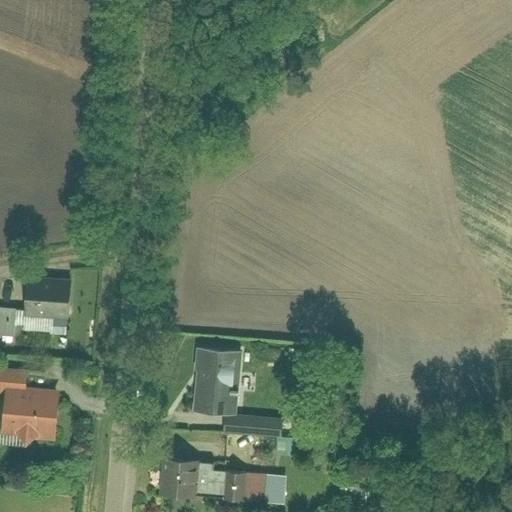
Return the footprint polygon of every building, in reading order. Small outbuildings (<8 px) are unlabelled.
[(79,284),(27,280),(24,317),(76,321),(79,284)] [(0,308),(0,336),(21,337),(23,310),(0,308)] [(246,352),(200,348),(195,411),(228,413),(226,434),(268,438),(270,416),(241,413),(246,352)] [(33,371),(0,369),(0,390),(10,391),(8,433),(63,435),(65,390),(32,389),(33,371)] [(278,433),(275,455),(297,458),(299,435),(278,433)] [(163,461),(162,495),(265,498),(266,464),(163,461)]
